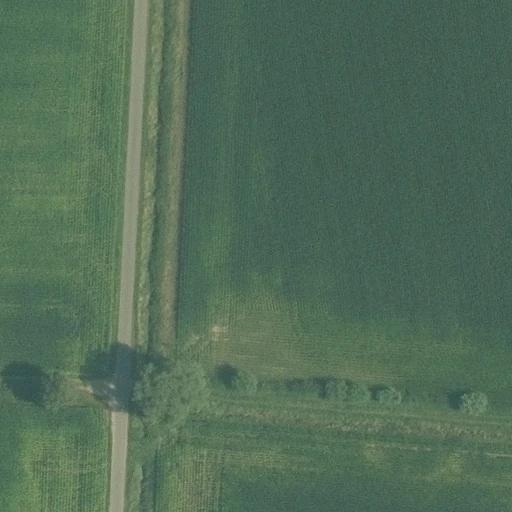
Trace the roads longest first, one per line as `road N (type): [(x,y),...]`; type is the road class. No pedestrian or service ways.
road 1 (unclassified): [(120,511),(145,0)]
road 2 (track): [(125,393),(0,389)]
